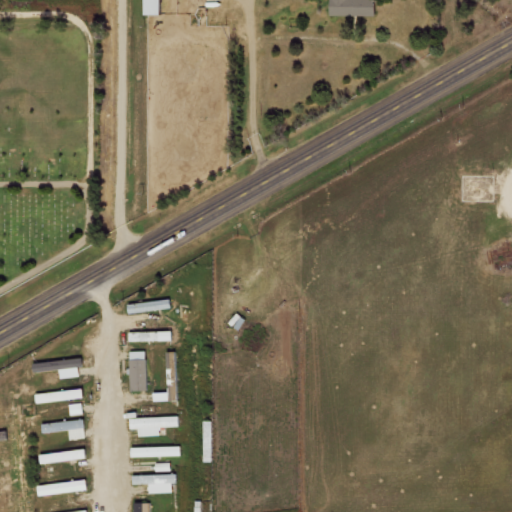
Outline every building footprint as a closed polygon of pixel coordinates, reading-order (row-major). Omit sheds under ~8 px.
[(162,0),(145,0),(146,15),(163,15),(162,0)] [(330,0),(330,16),(376,15),(375,0),(330,0)] [(171,306),(170,298),(129,305),(130,313),(171,306)] [(129,331),(130,341),(173,340),(173,331),(129,331)] [(131,390),(148,389),(147,351),(130,351),(131,390)] [(78,376),(78,366),(71,366),(70,359),(33,362),(34,371),(60,369),(60,377),(78,376)] [(36,392),(37,401),(84,398),(84,389),(36,392)] [(168,392),(153,391),(153,400),(168,400),(168,392)] [(179,425),(179,415),(130,417),(131,429),(138,428),(138,435),(160,435),(160,426),(179,425)] [(53,422),(54,431),(69,429),(70,439),(86,437),(83,418),(53,422)] [(181,455),(181,445),(132,447),(132,456),(181,455)] [(41,461),(86,459),(85,450),(41,453),(41,461)] [(149,492),(172,491),(172,482),(177,482),(177,473),(133,474),(133,483),(149,483),(149,492)] [(38,484),(39,494),(88,490),(87,480),(38,484)] [(150,511),(150,502),(135,502),(134,511),(150,511)]
